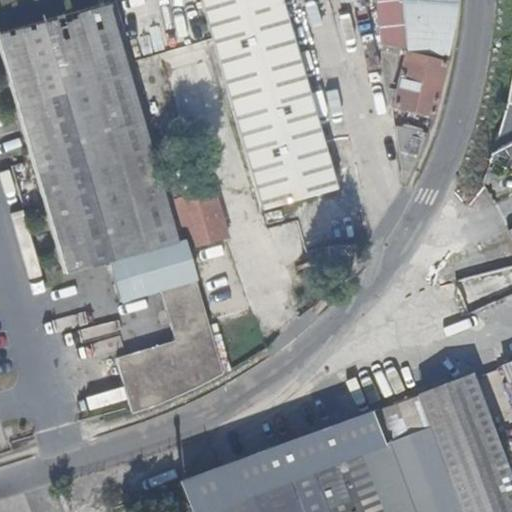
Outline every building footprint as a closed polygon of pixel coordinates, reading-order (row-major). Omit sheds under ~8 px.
[(272,0),(193,0),(255,218),(328,197),(272,0)] [(369,4),(368,0),(337,0),(340,10),(369,4)] [(368,0),(369,4),(374,53),(402,60),(391,109),(429,119),(447,40),(449,29),(450,12),(450,0),(368,0)] [(113,4),(0,37),(0,57),(48,226),(69,220),(86,276),(108,270),(119,304),(158,292),(172,343),(157,348),(144,352),(90,369),(100,402),(34,422),(40,443),(161,405),(188,394),(220,378),(217,368),(204,321),(131,66),(113,4)] [(490,156),(507,105),(511,79),(511,54),(509,72),(502,103),(486,156),(490,156)] [(511,79),(507,105),(490,156),(511,162),(511,79)] [(394,129),(402,193),(408,180),(414,166),(419,153),(425,137),(394,129)] [(212,193),(172,204),(187,253),(226,242),(212,193)] [(69,220),(48,226),(64,282),(86,276),(69,220)] [(321,269),(327,294),(345,273),(343,264),(321,269)] [(204,321),(217,368),(242,361),(235,336),(247,332),(241,310),(204,321)] [(141,343),(144,352),(157,348),(154,340),(141,343)] [(191,511),(511,511),(511,484),(476,382),(182,485),(191,510),(191,511)]
